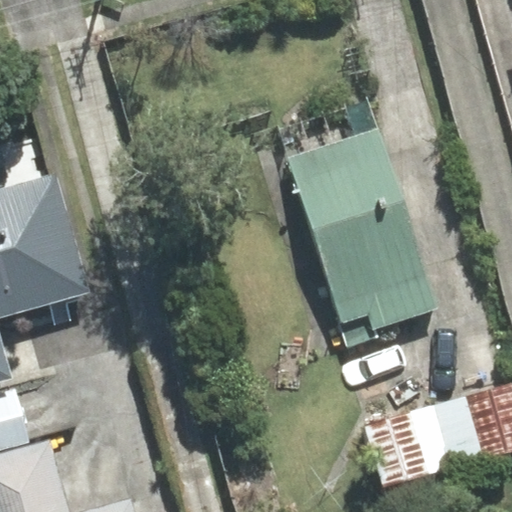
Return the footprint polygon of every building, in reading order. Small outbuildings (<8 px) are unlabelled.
[(376,139),(289,167),(347,346),(434,319),(376,139)] [(0,374),(6,373),(0,352),(0,310),(84,286),(52,179),(0,194),(0,374)] [(511,404),(507,388),(367,428),(385,489),(511,452),(511,404)] [(18,393),(0,398),(0,450),(31,442),(18,393)] [(63,511),(48,450),(0,461),(0,511),(118,511),(117,506),(94,511),(63,511)]
